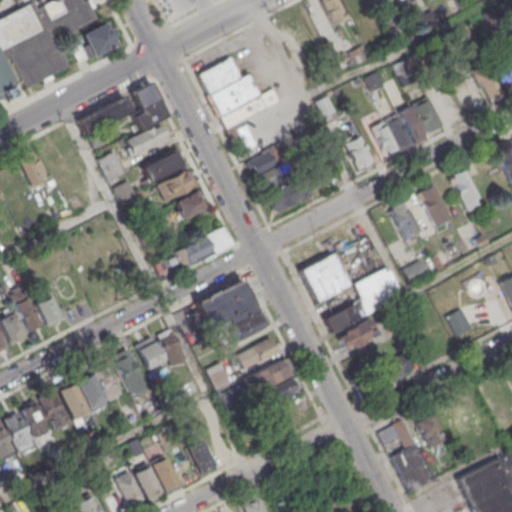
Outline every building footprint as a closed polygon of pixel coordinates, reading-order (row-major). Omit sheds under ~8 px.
[(0,92),(0,15),(29,0),(31,0),(34,6),(45,0),(80,0),(81,1),(82,0),(84,0),(94,18),(53,39),(66,65),(25,86),(7,52),(0,55),(0,65),(11,87),(0,92)] [(329,21),(319,1),(321,0),(335,0),(343,15),(329,21)] [(384,24),(377,10),(387,5),(394,19),(384,24)] [(423,28),(417,16),(429,10),(435,22),(423,28)] [(274,24),(287,51),(301,44),(288,17),(274,24)] [(76,61),(69,48),(79,43),(80,45),(84,43),(79,33),(106,20),(117,40),(76,61)] [(352,64),(345,51),(360,44),(366,56),(352,64)] [(511,85),(504,90),(488,61),(501,54),(511,75),(511,85)] [(195,73),(216,115),(256,94),(245,73),(237,77),(226,57),(195,73)] [(487,99),(472,70),(484,63),(500,92),(487,99)] [(367,91),(360,78),(372,71),(379,84),(367,91)] [(137,128),(130,115),(138,111),(128,91),(147,82),(163,115),(137,128)] [(216,115),(223,127),(276,100),(269,88),(256,94),(216,115)] [(322,117),(313,101),(324,95),(333,111),(322,117)] [(81,132),(74,118),(120,96),(127,110),(81,132)] [(424,131),(411,106),(426,98),(439,123),(424,131)] [(409,139),(396,112),(408,106),(421,133),(409,139)] [(396,146),(383,119),(395,113),(408,140),(396,146)] [(381,154),(368,127),(380,121),(393,148),(381,154)] [(129,154),(122,140),(157,122),(164,136),(129,154)] [(90,147),(84,136),(98,129),(104,140),(90,147)] [(354,168),(341,143),(357,134),(370,159),(354,168)] [(511,180),(508,182),(493,151),(508,143),(511,151),(511,180)] [(147,181),(139,165),(173,147),(181,162),(147,181)] [(30,185),(15,155),(29,148),(43,178),(30,185)] [(251,176),(244,163),(268,151),(274,163),(251,176)] [(105,179),(94,159),(109,152),(119,172),(105,179)] [(259,193),(251,179),(276,166),(283,180),(259,193)] [(161,200),(153,183),(185,167),(193,183),(161,200)] [(460,204),(446,176),(461,168),(475,196),(460,204)] [(124,180),(131,193),(117,201),(110,187),(124,180)] [(273,212),(264,196),(293,181),(302,197),(273,212)] [(433,225),(415,192),(430,184),(448,217),(433,225)] [(180,218),(172,201),(196,189),(204,206),(180,218)] [(402,235),(387,207),(400,200),(415,228),(402,235)] [(180,267),(171,250),(217,227),(226,244),(180,267)] [(472,247),(468,239),(481,232),(485,240),(472,247)] [(441,265),(438,258),(451,252),(455,259),(441,265)] [(313,300),(297,270),(330,253),(345,284),(313,300)] [(489,265),(485,257),(492,253),(496,261),(489,265)] [(407,282),(400,269),(418,259),(425,272),(407,282)] [(328,331),(321,317),(358,298),(351,283),(383,266),(398,295),(328,331)] [(496,281),(511,311),(511,310),(511,276),(511,274),(496,281)] [(205,325),(192,301),(236,278),(252,310),(227,323),(223,316),(205,325)] [(25,329),(7,297),(19,290),(37,322),(25,329)] [(44,325),(33,303),(48,296),(59,317),(44,325)] [(444,316),(459,309),(469,328),(454,336),(444,316)] [(7,344),(0,330),(0,316),(10,311),(23,336),(7,344)] [(238,338),(231,326),(260,312),(266,324),(238,338)] [(343,350),(335,335),(368,318),(376,333),(343,350)] [(166,363),(155,340),(169,333),(181,356),(166,363)] [(276,351),(268,336),(234,354),(241,368),(276,351)] [(144,367),(132,346),(149,337),(160,359),(144,367)] [(127,391),(110,355),(124,348),(142,384),(127,391)] [(386,383),(377,366),(403,353),(412,370),(386,383)] [(244,375),(252,391),(289,373),(281,357),(244,375)] [(104,399),(90,371),(105,363),(119,391),(104,399)] [(86,408),(73,380),(88,372),(102,400),(86,408)] [(269,404),(262,389),(288,377),(295,391),(269,404)] [(69,417),(55,390),(70,382),(84,409),(69,417)] [(222,406),(214,391),(227,384),(235,399),(222,406)] [(48,427),(35,400),(51,392),(64,419),(48,427)] [(457,435),(474,427),(459,396),(442,404),(457,435)] [(30,437),(17,410),(33,402),(46,429),(30,437)] [(427,447),(411,416),(427,408),(443,439),(427,447)] [(13,446),(0,420),(0,418),(15,411),(29,439),(13,446)] [(407,491),(388,455),(403,447),(390,423),(398,419),(430,479),(407,491)] [(0,453),(0,427),(10,448),(0,453)] [(197,472),(183,445),(198,437),(212,465),(197,472)] [(132,455),(125,442),(134,438),(141,450),(132,455)] [(179,482),(194,475),(179,444),(165,451),(179,482)] [(511,511),(473,511),(455,477),(511,448),(511,511)] [(163,491),(149,463),(163,455),(177,483),(163,491)] [(145,500),(131,472),(145,465),(160,493),(145,500)] [(112,478),(126,471),(141,500),(127,508),(112,478)] [(242,511),(237,502),(252,494),(261,511),(242,511)] [(77,511),(73,503),(89,495),(97,511),(77,511)]
